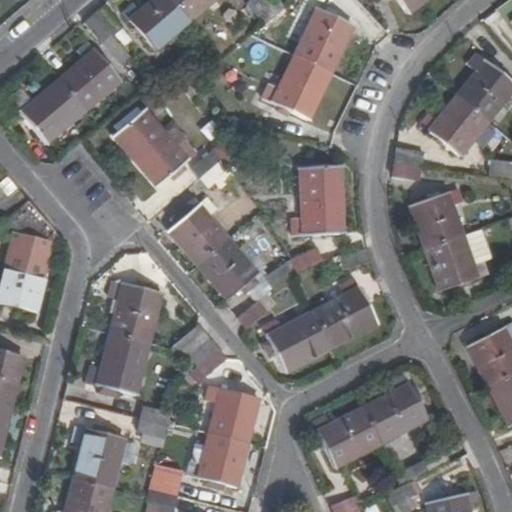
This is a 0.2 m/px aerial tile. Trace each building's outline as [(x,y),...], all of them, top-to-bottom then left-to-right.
[(188,23),(169,0),(152,0),(139,11),(133,4),(122,13),(154,52),(188,23)] [(169,0),(188,23),(214,0),(169,0)] [(272,17),(257,0),(251,0),(245,5),(263,25),(272,17)] [(275,0),(257,0),(272,17),(283,8),(275,0)] [(427,0),(396,0),(408,15),(427,0)] [(122,27),(104,5),(103,6),(94,13),(113,36),(122,27)] [(309,24),(293,57),(330,74),(352,28),(306,6),(299,21),(309,24)] [(113,36),(94,13),(83,23),(119,65),(130,56),(113,36)] [(84,59),(57,82),(83,113),(121,81),(87,43),(77,52),(84,59)] [(476,73),(456,97),(488,123),(511,92),(511,82),(477,54),(468,66),(476,73)] [(330,74),(293,57),(278,89),(268,85),(262,101),(307,123),(330,74)] [(83,113),(57,82),(32,104),(25,96),(13,106),(47,144),(83,113)] [(488,123),(456,97),(437,121),(425,112),(417,124),(460,158),(488,123)] [(0,100),(0,122),(4,127),(15,117),(0,100)] [(113,137),(155,188),(195,155),(183,142),(176,148),(144,111),(138,116),(133,110),(112,129),(116,135),(113,137)] [(265,122),(237,117),(235,131),(264,136),(265,122)] [(424,154),(396,149),(394,163),(423,168),(424,154)] [(190,169),(198,179),(219,161),(211,152),(190,169)] [(219,161),(198,179),(206,189),(210,189),(211,192),(215,188),(219,192),(234,179),(219,161)] [(511,180),(511,164),(491,162),(488,177),(511,180)] [(423,168),(394,163),(392,179),(421,182),(423,168)] [(290,220),(290,237),(342,235),(340,168),(300,170),(302,220),(290,220)] [(0,222),(26,200),(18,189),(8,197),(0,188),(0,187),(0,222)] [(409,207),(424,251),(464,237),(453,207),(463,204),(458,190),(409,207)] [(30,225),(40,217),(26,200),(0,222),(0,229),(10,240),(0,279),(0,302),(34,310),(49,247),(30,225)] [(167,232),(197,267),(227,241),(206,218),(215,210),(205,200),(197,206),(192,200),(168,222),(173,228),(167,232)] [(464,237),(424,251),(439,295),(489,277),(484,264),(490,262),(480,231),(464,237)] [(227,241),(197,267),(227,302),(265,269),(256,258),(247,265),(227,241)] [(368,254),(365,241),(339,254),(345,265),(368,254)] [(298,274),(322,262),(315,248),(290,259),(293,263),(298,274)] [(271,292),(298,274),(293,263),(290,259),(263,279),(271,292)] [(313,314),(332,349),(378,326),(353,278),(338,286),(343,297),(313,312),(313,314)] [(109,336),(149,346),(162,295),(111,282),(107,297),(118,300),(109,336)] [(257,302),(234,318),(245,330),(266,313),(257,302)] [(284,374),(332,349),(313,314),(313,312),(278,330),(273,320),(260,326),(284,374)] [(511,323),(467,347),(488,388),(511,375),(511,345),(510,343),(511,341),(511,323)] [(173,352),(191,373),(217,351),(200,329),(173,352)] [(137,396),(149,346),(109,336),(101,371),(89,369),(85,384),(137,396)] [(0,406),(10,409),(22,358),(0,351),(0,406)] [(199,383),(226,361),(217,351),(191,373),(199,383)] [(393,393),(363,408),(378,439),(382,446),(428,423),(404,375),(388,383),(393,393)] [(511,375),(488,388),(509,429),(511,426),(511,375)] [(208,434),(247,444),(258,401),(208,388),(200,419),(210,421),(208,434)] [(0,406),(0,449),(10,409),(0,406)] [(378,439),(363,408),(331,425),(326,416),(311,424),(333,470),(382,446),(378,439)] [(166,428),(166,424),(168,416),(141,410),(139,421),(166,428)] [(160,449),(166,428),(139,421),(136,433),(145,436),(142,446),(160,449)] [(73,480),(112,490),(125,439),(74,427),(70,443),(82,447),(73,480)] [(236,489),(247,444),(208,434),(205,448),(193,446),(186,476),(236,489)] [(411,483),(449,464),(442,452),(394,476),(400,489),(411,483)] [(151,490),(177,497),(181,476),(156,469),(152,483),(151,490)] [(106,511),(112,490),(73,480),(64,511),(106,511)] [(387,496),(394,511),(409,511),(417,508),(413,500),(417,496),(411,483),(400,489),(387,496)] [(173,511),(177,497),(151,490),(148,500),(145,511),(173,511)] [(426,505),(427,511),(470,511),(470,510),(481,507),(477,493),(426,505)] [(357,497),(329,507),(330,511),(351,511),(361,508),(357,497)]
